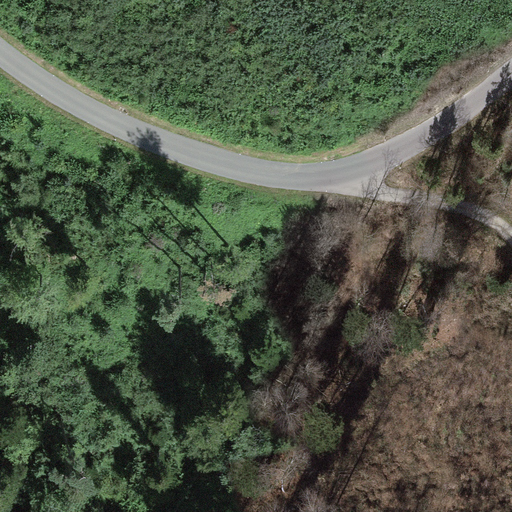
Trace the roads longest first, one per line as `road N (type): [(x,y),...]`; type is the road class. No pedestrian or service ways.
road 1 (tertiary): [(511,73),(400,147),(312,176),(260,171),(131,130),(0,51)]
road 2 (track): [(349,170),(373,191),(461,206),(511,239)]
